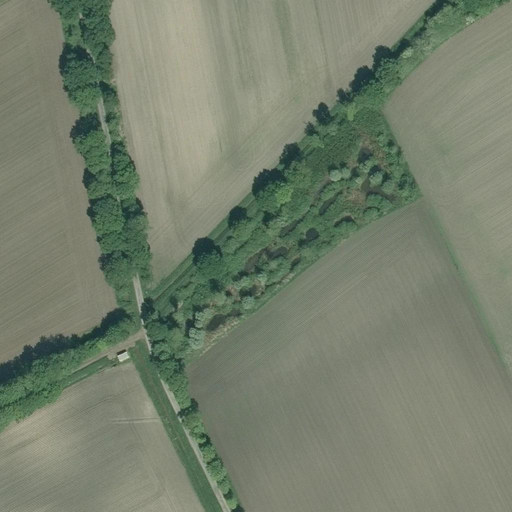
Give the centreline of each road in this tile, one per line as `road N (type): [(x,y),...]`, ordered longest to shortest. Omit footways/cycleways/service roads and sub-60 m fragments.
road 1 (track): [(459,0),(167,310),(0,403)]
road 2 (track): [(82,0),(148,324),(235,511)]
